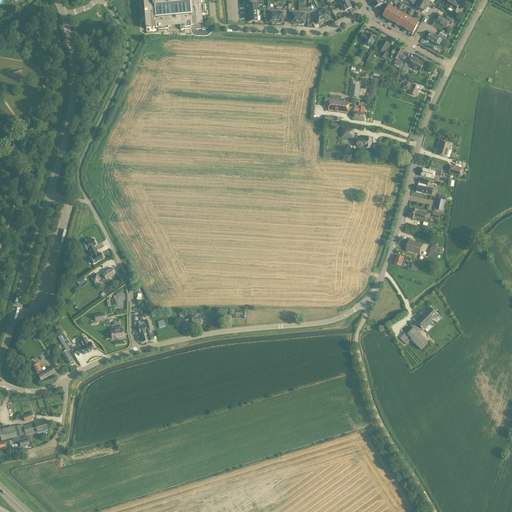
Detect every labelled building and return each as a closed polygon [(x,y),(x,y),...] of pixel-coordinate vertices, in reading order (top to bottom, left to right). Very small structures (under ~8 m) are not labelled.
[(138,0),(141,20),(145,20),(146,29),(158,28),(158,32),(168,31),(168,27),(180,25),(180,30),(191,29),(190,25),(202,24),(202,15),(205,14),(205,4),(203,4),(203,1),(204,1),(204,0),(138,0)] [(412,8),(418,11),(419,9),(424,11),(425,10),(426,10),(428,6),(419,2),(417,0),(412,8)] [(456,11),(458,6),(461,8),(464,3),(458,0),(457,0),(456,3),(451,0),(449,0),(446,5),(456,11)] [(352,7),(349,3),(342,6),(344,11),(352,7)] [(386,18),(388,19),(394,9),(389,5),(383,16),(386,18)] [(318,10),(324,22),(328,20),(328,19),(330,18),(327,13),(330,11),(327,6),(318,10)] [(267,9),(267,16),(270,16),(270,22),(272,22),(272,23),(276,24),(277,10),(267,9)] [(399,11),(394,9),(388,19),(389,20),(393,22),(399,11)] [(286,17),(286,11),(277,10),(276,24),(280,24),(280,23),(282,23),(283,17),(286,17)] [(320,24),(324,22),(318,10),(309,14),(312,20),(315,18),(318,24),(320,23),(320,24)] [(293,23),(293,25),(298,25),(298,11),(288,11),(288,17),(291,17),(291,23),(293,23)] [(308,12),(298,11),(298,25),(302,25),(302,24),(304,24),(304,18),(308,18),(308,12)] [(396,24),(398,25),(404,14),(399,11),(393,22),(396,24)] [(404,14),(398,25),(403,27),(409,17),(404,14)] [(448,16),(447,19),(440,15),(437,21),(446,27),(449,23),(452,24),(454,20),(448,16)] [(406,29),(408,30),(414,19),(409,17),(403,27),(406,29)] [(413,33),(419,22),(414,19),(408,30),(409,31),(413,33)] [(436,44),(439,38),(444,41),(447,37),(440,33),(438,37),(430,32),(427,39),(436,44)] [(370,48),(376,37),(369,33),(368,36),(362,33),(359,39),(364,42),(363,44),(370,48)] [(389,54),(386,52),(390,45),(389,44),(383,41),(378,49),(381,52),(382,53),(380,56),(386,59),(389,54)] [(399,68),(401,70),(405,64),(402,62),(405,56),(402,55),(404,52),(397,49),(393,57),(396,59),(394,63),(400,66),(399,68)] [(424,64),(413,57),(408,65),(406,63),(402,70),(402,71),(401,74),(404,76),(406,72),(405,72),(408,65),(420,72),(424,64)] [(372,79),(368,98),(374,98),(378,80),(372,79)] [(411,83),(405,81),(404,86),(409,88),(408,89),(410,90),(409,94),(416,96),(419,87),(411,83)] [(349,96),(359,98),(360,86),(358,85),(358,83),(353,83),(353,85),(351,84),(349,96)] [(349,102),(344,101),(345,99),(341,99),(341,96),(330,95),(329,100),(328,111),(348,114),(349,102)] [(366,110),(361,109),(354,108),(353,120),(365,121),(366,110)] [(354,129),(348,129),(341,128),(341,138),(353,138),(354,137),(354,129)] [(362,137),(357,137),(357,148),(371,148),(371,138),(362,137)] [(447,157),(451,144),(442,141),(442,139),(439,138),(437,145),(436,148),(439,149),(437,155),(447,157)] [(454,166),(451,165),(449,173),(460,176),(462,169),(456,167),(455,167),(454,167),(454,166)] [(441,177),(442,171),(432,168),(431,171),(423,169),(423,171),(422,171),(421,174),(422,174),(421,176),(433,179),(434,175),(441,177)] [(420,179),(419,184),(421,184),(420,186),(418,185),(416,192),(421,193),(431,195),(433,189),(426,187),(426,185),(427,185),(428,181),(420,179)] [(439,199),(436,210),(442,211),(445,201),(439,199)] [(423,212),(413,209),(411,218),(424,221),(425,217),(429,218),(430,214),(424,212),(423,212)] [(422,245),(409,240),(406,250),(419,254),(422,245)] [(89,256),(93,254),(91,249),(96,247),(93,241),(83,246),(89,256)] [(444,249),(442,248),(432,244),(428,257),(437,260),(437,258),(439,258),(440,256),(438,255),(439,254),(440,254),(441,255),(444,249)] [(95,265),(105,258),(105,257),(104,256),(103,256),(102,254),(96,258),(93,254),(89,256),(92,260),(91,260),(95,265)] [(404,268),(406,264),(405,263),(406,259),(404,258),(404,257),(397,255),(394,264),(404,268)] [(103,281),(103,280),(105,279),(106,280),(116,274),(112,268),(100,276),(101,277),(100,278),(97,273),(90,278),(94,284),(100,280),(101,282),(103,281)] [(420,313),(414,319),(424,329),(433,320),(432,319),(437,314),(430,308),(422,315),(420,313)] [(201,323),(200,316),(200,314),(192,315),(192,324),(201,323)] [(181,321),(182,330),(190,328),(188,319),(181,321)] [(146,330),(148,340),(152,339),(150,331),(153,330),(151,321),(145,322),(141,323),(141,322),(138,323),(139,326),(142,326),(146,325),(147,330),(146,330)] [(143,342),(148,340),(146,330),(147,330),(146,325),(142,326),(139,326),(138,327),(140,333),(141,332),(141,335),(143,342)] [(414,328),(412,326),(400,339),(406,345),(411,340),(421,350),(428,343),(414,328)] [(122,327),(111,329),(112,331),(111,331),(112,339),(124,337),(123,329),(122,329),(122,327)] [(61,354),(68,365),(73,361),(67,352),(70,350),(61,335),(58,337),(67,350),(61,354)] [(91,342),(88,343),(84,337),(79,341),(83,347),(80,348),(84,354),(94,348),(91,342)] [(38,376),(41,381),(55,373),(52,367),(43,373),(38,363),(32,366),(38,376)] [(32,419),(34,419),(32,413),(23,416),(25,422),(32,419)] [(45,420),(31,424),(34,434),(48,430),(45,420)] [(31,424),(23,426),(25,435),(26,436),(32,434),(34,434),(31,424)] [(15,427),(17,437),(25,435),(23,426),(23,425),(15,427)] [(29,445),(28,439),(27,437),(19,439),(18,438),(12,439),(13,445),(17,444),(18,448),(21,447),(29,445)]
